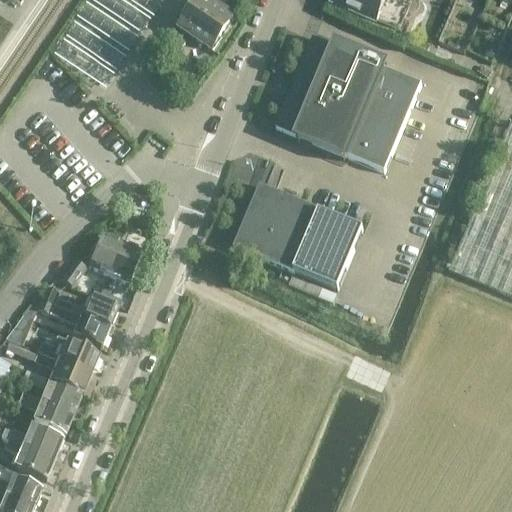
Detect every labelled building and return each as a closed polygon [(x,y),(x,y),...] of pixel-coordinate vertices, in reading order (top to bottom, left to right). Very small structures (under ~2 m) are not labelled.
[(92,0),(58,58),(113,91),(166,0),(92,0)] [(234,20),(203,0),(200,0),(200,1),(179,33),(181,34),(189,39),(212,54),(234,20)] [(333,0),(334,0),(332,4),(376,23),(386,0),(333,0)] [(189,39),(181,34),(172,46),(171,46),(164,56),(181,67),(188,57),(181,52),(189,39)] [(275,131),(346,161),(347,161),(347,160),(384,176),(420,88),(384,73),(385,72),(313,41),(275,131)] [(431,59),(447,66),(453,54),(437,47),(431,59)] [(511,127),(449,275),(511,300),(511,127)] [(294,275),(297,277),(338,294),(363,233),(322,216),(320,214),(259,188),(234,250),(236,251),(236,253),(294,277),(294,275)] [(107,278),(121,246),(101,238),(87,270),(107,278)] [(121,246),(107,278),(129,287),(142,255),(121,246)] [(85,272),(75,265),(60,284),(69,292),(85,272)] [(117,315),(88,303),(85,302),(82,312),(55,301),(57,295),(46,290),(40,305),(109,334),(117,315)] [(105,305),(110,292),(103,290),(97,302),(105,305)] [(109,334),(40,305),(37,313),(49,318),(48,318),(75,329),(71,339),(101,353),(109,334)] [(15,330),(6,342),(19,348),(30,322),(22,319),(15,330)] [(37,357),(89,380),(98,359),(56,341),(51,351),(41,347),(37,357)] [(5,354),(33,365),(36,357),(9,346),(5,354)] [(89,380),(37,357),(36,357),(33,365),(53,374),(49,384),(81,398),(89,380)] [(13,371),(8,368),(9,368),(0,362),(0,384),(4,386),(13,371)] [(73,418),(81,398),(49,384),(25,375),(22,383),(46,392),(40,404),(73,418)] [(17,407),(36,415),(32,425),(64,438),(73,418),(40,404),(22,396),(17,407)] [(0,440),(0,441),(7,444),(54,464),(62,443),(29,430),(25,440),(11,434),(10,436),(3,432),(0,440)] [(46,484),(54,464),(7,444),(3,454),(17,459),(13,470),(46,484)] [(0,494),(35,508),(41,492),(12,480),(9,487),(0,483),(0,494)] [(0,506),(1,507),(0,508),(0,511),(33,511),(35,508),(0,494),(0,506)]
